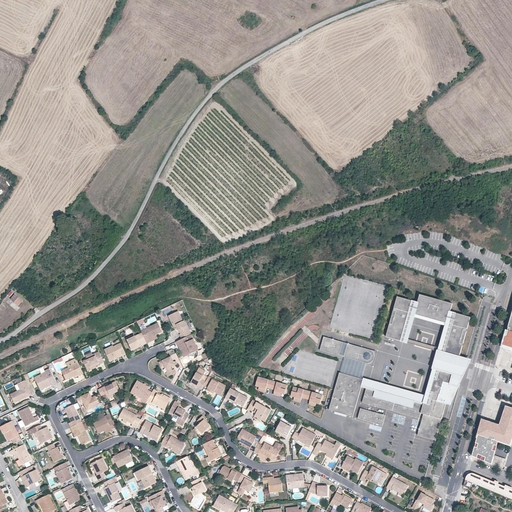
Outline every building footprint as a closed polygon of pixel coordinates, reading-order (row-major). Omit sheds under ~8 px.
[(15,295),(10,299),(14,302),(18,306),(22,301),(15,295)] [(386,337),(402,342),(405,330),(395,327),(395,325),(403,327),(404,324),(407,325),(408,320),(405,319),(406,315),(399,313),(399,311),(410,314),(413,302),(397,297),(386,337)] [(447,327),(451,313),(453,307),(420,297),(418,303),(414,318),(447,327)] [(414,318),(418,303),(413,302),(410,314),(399,311),(399,313),(406,315),(405,319),(408,320),(407,325),(404,324),(403,327),(395,325),(395,327),(405,330),(402,342),(407,344),(414,318)] [(191,335),(185,321),(183,322),(178,312),(170,316),(175,325),(177,325),(180,332),(181,334),(180,334),(182,339),(191,335)] [(373,390),(377,391),(376,397),(412,407),(414,401),(424,404),(421,414),(424,415),(426,416),(439,370),(455,375),(447,405),(450,406),(458,390),(472,362),(460,359),(444,354),(447,343),(458,346),(458,343),(451,341),(452,337),(449,337),(451,332),(454,333),(455,329),(462,331),(463,329),(452,326),(456,315),(451,313),(447,327),(445,335),(426,399),(399,391),(364,381),(361,388),(367,390),(371,391),(370,392),(372,392),(373,390)] [(460,359),(472,319),(456,315),(452,326),(463,329),(462,331),(455,329),(454,333),(451,332),(449,337),(452,337),(451,341),(458,343),(458,346),(447,343),(444,354),(460,359)] [(174,329),(180,332),(177,325),(175,325),(170,316),(168,316),(174,329)] [(158,323),(141,331),(142,333),(146,342),(150,340),(150,338),(152,337),(152,336),(156,334),(156,335),(162,332),(158,323)] [(146,342),(142,333),(135,337),(127,340),(132,351),(137,348),(136,345),(141,343),(142,346),(147,344),(146,342)] [(147,344),(158,339),(156,335),(156,334),(152,336),(152,337),(150,338),(150,340),(146,342),(147,344)] [(182,339),(177,342),(183,354),(189,355),(189,356),(195,357),(195,352),(196,346),(191,335),(182,339)] [(340,356),(344,343),(325,337),(321,351),(340,356)] [(126,354),(121,343),(114,347),(113,346),(105,350),(110,361),(114,359),(114,358),(122,354),(122,355),(126,354)] [(344,343),(340,356),(345,358),(348,344),(344,343)] [(357,358),(361,360),(364,363),(368,364),(370,364),(371,364),(373,362),(375,359),(375,357),(374,354),(371,351),(368,350),(364,351),(359,350),(360,347),(348,344),(345,358),(356,361),(357,358)] [(104,363),(99,352),(93,355),(94,357),(87,360),(83,362),(88,372),(96,368),(95,367),(97,366),(104,363)] [(171,357),(161,361),(163,367),(165,366),(166,365),(168,369),(167,370),(168,373),(166,373),(168,377),(176,373),(175,370),(172,371),(171,367),(175,365),(171,357)] [(84,374),(78,364),(62,371),(66,380),(74,377),(79,374),(80,376),(84,374)] [(52,385),(53,387),(57,385),(50,369),(45,371),(46,373),(35,378),(41,390),(52,385)] [(418,436),(436,441),(447,405),(455,375),(439,370),(426,416),(424,415),(418,436)] [(197,387),(201,390),(204,386),(206,381),(202,379),(204,375),(197,371),(191,382),(197,386),(197,387)] [(340,373),(331,404),(333,404),(331,411),(353,418),(361,388),(364,381),(340,373)] [(206,381),(204,386),(208,388),(206,391),(213,394),(215,392),(215,391),(217,391),(219,391),(217,393),(221,396),(226,386),(209,376),(208,377),(206,381)] [(258,377),(255,386),(260,388),(259,391),(265,393),(266,388),(274,390),(273,395),(279,397),(280,394),(285,395),(288,386),(258,377)] [(27,396),(28,397),(32,395),(25,381),(17,384),(20,390),(11,395),(15,403),(25,398),(25,397),(27,396)] [(133,398),(146,405),(150,396),(152,392),(148,390),(150,387),(137,381),(131,393),(135,395),(133,398)] [(116,382),(98,390),(101,396),(106,394),(107,397),(113,394),(120,391),(116,382)] [(53,388),(53,387),(52,385),(41,390),(42,393),(53,388)] [(294,387),(291,397),(296,398),(295,402),(300,403),(302,398),(310,400),(309,405),(314,407),(315,404),(320,405),(323,396),(294,387)] [(159,392),(154,389),(152,392),(150,396),(155,398),(152,403),(157,406),(157,404),(160,406),(160,407),(165,410),(171,399),(164,395),(163,397),(161,396),(161,395),(158,393),(159,392)] [(231,389),(225,398),(230,401),(231,399),(238,403),(244,406),(248,398),(231,389)] [(377,391),(373,390),(372,392),(370,392),(371,391),(367,390),(363,403),(365,404),(369,405),(420,420),(421,414),(424,404),(414,401),(412,407),(376,397),(377,391)] [(93,400),(92,397),(90,393),(81,397),(87,409),(91,407),(92,409),(100,405),(97,398),(93,400)] [(253,400),(248,409),(252,411),(255,407),(258,410),(256,413),(255,416),(261,419),(265,422),(271,411),(253,400)] [(181,404),(176,401),(169,412),(173,415),(179,418),(176,423),(183,427),(189,415),(185,413),(183,411),(184,410),(179,407),(181,404)] [(476,434),(478,434),(482,419),(500,425),(506,406),(511,408),(511,406),(505,404),(499,423),(481,417),(476,434)] [(68,424),(70,428),(82,422),(74,405),(65,409),(68,415),(69,414),(70,416),(69,417),(71,422),(68,424)] [(511,439),(511,408),(506,406),(500,425),(482,419),(478,434),(480,435),(501,441),(511,444),(511,439)] [(19,413),(26,427),(39,420),(38,416),(34,418),(29,408),(19,413)] [(132,426),(136,429),(141,420),(137,418),(137,416),(124,409),(119,417),(124,420),(128,422),(132,424),(132,426)] [(361,409),(358,419),(383,426),(386,416),(361,409)] [(404,420),(405,416),(393,415),(392,423),(402,424),(402,420),(404,420)] [(211,426),(207,423),(204,420),(205,419),(203,416),(197,421),(200,424),(196,427),(202,434),(211,426)] [(112,430),(116,428),(113,420),(108,422),(106,417),(94,423),(99,434),(105,431),(111,428),(112,430)] [(12,439),(14,444),(21,440),(12,421),(0,427),(3,434),(5,433),(6,432),(10,440),(12,439)] [(152,434),(151,438),(157,441),(163,430),(146,421),(139,433),(143,435),(144,434),(145,432),(148,434),(150,433),(152,434)] [(82,422),(70,428),(75,437),(78,436),(79,435),(80,436),(78,437),(82,445),(91,441),(82,422)] [(283,434),(282,436),(286,438),(292,428),(281,422),(276,430),(283,434)] [(40,425),(32,429),(34,434),(36,433),(37,432),(39,437),(38,437),(41,444),(53,438),(48,427),(43,429),(40,425)] [(295,432),(292,438),(297,441),(298,438),(301,440),(307,443),(311,446),(316,435),(303,428),(300,435),(295,432)] [(242,444),(250,448),(251,448),(254,441),(257,437),(246,431),(240,442),(242,444)] [(166,435),(161,445),(166,447),(167,445),(171,448),(174,449),(172,451),(179,455),(185,446),(184,443),(171,436),(171,438),(166,435)] [(477,438),(472,456),(494,465),(497,455),(501,441),(480,435),(479,438),(477,438)] [(216,447),(213,440),(203,445),(211,461),(222,456),(219,447),(218,448),(217,448),(216,447)] [(318,443),(314,449),(319,452),(320,450),(327,454),(334,458),(339,448),(325,440),(323,445),(318,443)] [(255,450),(254,452),(259,454),(260,453),(268,457),(272,460),(274,456),(276,457),(280,451),(265,443),(263,446),(259,444),(255,450)] [(56,448),(53,444),(47,447),(49,452),(51,456),(54,463),(63,458),(58,447),(56,448)] [(24,445),(10,452),(12,455),(14,454),(16,458),(18,457),(22,465),(31,460),(24,445)] [(117,466),(119,468),(126,464),(134,461),(128,450),(113,457),(117,466)] [(503,469),(506,458),(497,455),(494,465),(503,469)] [(349,472),(350,471),(350,469),(352,470),(358,474),(364,463),(356,459),(355,460),(348,456),(341,467),(349,472)] [(187,457),(176,462),(181,472),(183,471),(187,479),(193,476),(194,475),(193,473),(197,471),(192,460),(190,461),(187,457)] [(103,458),(91,464),(97,475),(96,476),(98,480),(106,476),(104,472),(109,470),(103,458)] [(134,461),(126,464),(128,469),(136,465),(134,461)] [(68,467),(65,463),(54,468),(57,473),(56,473),(62,484),(73,478),(67,468),(68,467)] [(31,466),(20,472),(23,477),(25,476),(27,480),(30,486),(41,480),(36,470),(34,471),(31,466)] [(149,466),(136,473),(139,480),(141,479),(146,488),(157,483),(149,466)] [(233,480),(238,482),(238,481),(242,475),(242,474),(238,472),(237,473),(230,469),(225,466),(223,467),(218,475),(232,482),(233,480)] [(365,470),(360,480),(365,482),(367,479),(367,478),(371,481),(372,479),(380,484),(383,478),(385,479),(387,474),(373,466),(369,473),(365,470)] [(286,475),(288,489),(305,487),(303,473),(286,475)] [(483,478),(472,473),(469,474),(467,476),(465,481),(466,481),(465,486),(469,488),(473,480),(481,484),(483,478)] [(242,475),(238,481),(242,483),(238,492),(243,495),(246,490),(250,492),(254,484),(251,482),(245,479),(246,477),(242,475)] [(392,477),(386,488),(391,490),(392,488),(399,492),(404,495),(408,486),(392,477)] [(200,478),(191,482),(193,487),(195,490),(193,491),(192,491),(195,497),(206,491),(200,478)] [(268,478),(263,478),(264,484),(268,483),(269,493),(283,491),(281,478),(274,479),(268,479),(268,478)] [(489,480),(483,478),(481,484),(480,486),(486,489),(489,480)] [(112,479),(104,483),(106,487),(110,495),(108,496),(111,503),(121,498),(117,492),(119,491),(115,483),(114,483),(112,479)] [(495,490),(498,484),(489,480),(486,489),(494,492),(495,490)] [(313,491),(313,494),(314,494),(317,494),(317,496),(328,496),(328,486),(321,486),(317,486),(318,484),(313,482),(309,490),(313,491)] [(501,492),(500,495),(504,497),(508,488),(504,486),(498,484),(495,490),(501,492)] [(72,489),(70,486),(62,490),(70,505),(80,501),(77,496),(79,495),(75,487),(72,489)] [(149,498),(151,501),(152,501),(154,506),(157,511),(163,508),(166,506),(166,505),(164,501),(162,497),(165,496),(162,491),(149,498)] [(336,493),(330,504),(334,506),(335,505),(339,507),(341,504),(348,508),(349,507),(350,505),(353,500),(343,494),(342,496),(336,493)] [(424,505),(423,507),(431,511),(434,505),(433,504),(435,500),(421,493),(417,500),(416,500),(412,508),(417,511),(419,506),(420,502),(424,505)] [(39,504),(43,511),(51,511),(56,510),(49,494),(36,501),(37,505),(39,504)] [(228,511),(233,511),(238,505),(220,495),(213,506),(220,510),(220,509),(221,508),(228,511)] [(360,503),(357,502),(352,511),(354,511),(369,511),(372,508),(362,503),(361,504),(361,505),(360,505),(360,503)] [(124,503),(114,508),(116,511),(120,511),(134,511),(131,505),(126,507),(124,503)]
